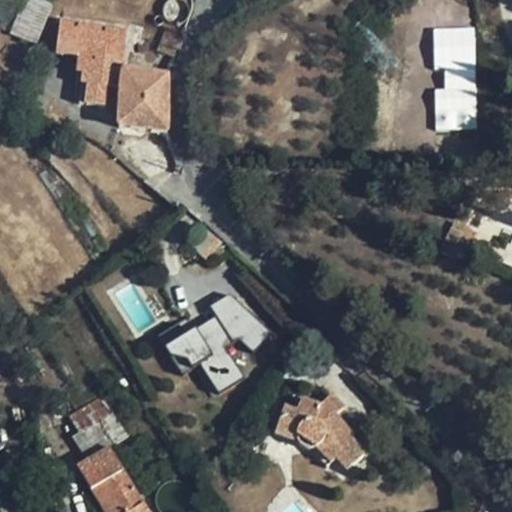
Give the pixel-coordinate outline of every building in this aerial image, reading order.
[(0,0),(0,20),(36,39),(49,18),(59,0),(0,0)] [(125,79),(131,37),(62,20),(56,56),(92,64),(84,105),(118,114),(120,79),(125,79)] [(173,60),(184,33),(165,27),(154,54),(173,60)] [(163,133),(167,80),(125,79),(120,79),(118,114),(119,132),(163,133)] [(439,254),(452,261),(467,233),(455,226),(439,254)] [(212,306),(219,317),(168,348),(184,375),(203,364),(220,393),(247,377),(236,357),(268,338),(239,290),(212,306)] [(165,343),(217,318),(213,309),(161,334),(165,343)] [(100,399),(66,425),(70,442),(86,465),(75,474),(99,511),(149,511),(110,450),(126,434),(100,399)] [(347,437),(321,411),(288,405),(284,417),(271,415),(271,422),(249,461),(277,477),(297,446),(322,469),(325,466),(339,479),(357,459),(340,444),(347,437)]
